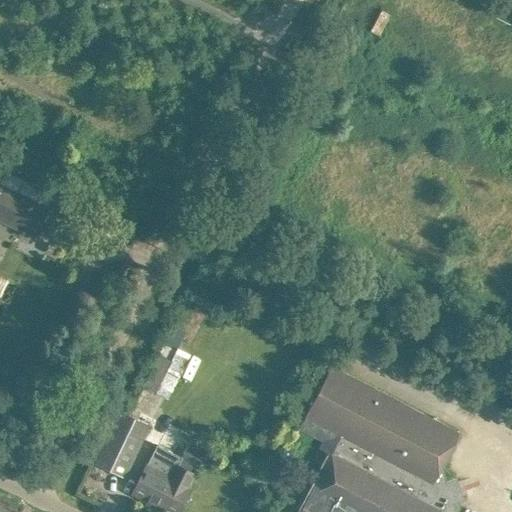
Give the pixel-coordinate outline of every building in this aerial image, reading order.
[(50,9),(54,0),(37,0),(37,3),(50,9)] [(68,17),(73,3),(63,0),(57,0),(53,12),(68,17)] [(110,27),(119,0),(98,0),(91,21),(110,27)] [(252,0),(251,3),(281,14),(285,0),(252,0)] [(29,71),(46,79),(69,33),(32,14),(25,28),(46,39),(29,71)] [(378,35),(388,39),(397,18),(387,14),(378,35)] [(210,63),(201,82),(226,92),(241,57),(227,51),(220,67),(210,63)] [(7,53),(5,68),(19,70),(22,56),(7,53)] [(107,98),(120,103),(131,76),(118,71),(107,98)] [(179,148),(190,125),(199,129),(211,106),(172,87),(150,133),(179,148)] [(0,218),(34,236),(48,207),(0,184),(0,218)] [(176,403),(195,363),(181,356),(162,396),(176,403)] [(457,432),(331,366),(298,428),(321,441),(317,448),(330,455),(331,453),(444,511),(455,511),(452,502),(455,499),(459,497),(454,482),(450,483),(446,481),(443,470),(439,469),(458,431),(457,431),(457,432)] [(119,412),(95,463),(124,477),(148,426),(119,412)] [(221,437),(217,446),(229,452),(233,444),(221,437)] [(178,511),(189,489),(188,489),(196,471),(202,460),(183,451),(181,456),(158,444),(142,476),(133,493),(169,511),(178,511)] [(330,455),(300,511),(444,511),(331,453),(330,455)]
